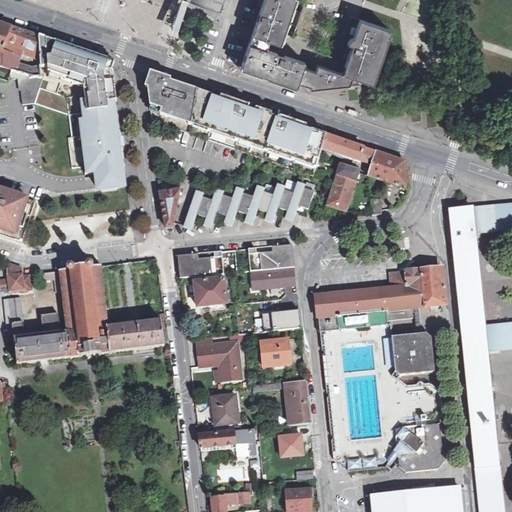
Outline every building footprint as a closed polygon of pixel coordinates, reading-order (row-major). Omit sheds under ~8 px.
[(196,0),(216,8),(219,9),(222,0),(196,0)] [(265,0),(254,34),(271,39),(284,43),(298,0),(265,0)] [(343,72),(353,75),(371,82),(372,78),(389,28),(361,18),(344,69),(343,72)] [(0,69),(11,72),(30,78),(32,70),(18,66),(23,52),(39,57),(38,39),(24,34),(3,27),(0,25),(0,69)] [(269,44),(271,39),(254,34),(252,39),(251,42),(268,48),(269,44)] [(11,72),(8,82),(19,81),(20,89),(22,107),(35,105),(69,117),(72,139),(68,140),(72,170),(84,169),(85,176),(95,175),(123,171),(122,160),(121,151),(123,151),(122,141),(119,141),(115,111),(117,111),(112,74),(105,72),(109,63),(73,51),(38,39),(39,57),(40,73),(40,80),(30,78),(11,72)] [(268,48),(251,42),(242,69),(298,88),(300,81),(305,66),(306,61),(268,48)] [(316,70),(305,66),(300,81),(312,84),(311,87),(350,84),(353,75),(343,72),(318,63),(316,70)] [(32,70),(30,78),(40,80),(40,73),(32,70)] [(176,131),(190,135),(196,92),(188,89),(152,77),(147,89),(152,122),(176,131)] [(222,101),(196,92),(190,135),(249,156),(276,165),(314,178),(318,165),(319,163),(323,151),(328,137),(307,130),(306,129),(305,131),(298,129),(298,127),(261,114),(231,104),(229,103),(228,106),(221,103),(222,101)] [(328,137),(323,151),(335,155),(359,163),(360,162),(372,166),(376,153),(365,149),(345,143),(328,137)] [(376,153),(372,166),(368,177),(369,177),(408,190),(404,163),(392,159),(376,153)] [(340,169),(338,176),(356,181),(358,174),(359,173),(341,167),(340,169)] [(123,171),(95,175),(96,182),(97,189),(125,185),(124,178),(123,171)] [(356,181),(338,176),(329,207),(346,213),(357,181),(356,181)] [(288,214),(286,220),(289,221),(294,222),(298,208),(308,212),(315,194),(304,191),(305,187),(297,185),(294,196),(288,214)] [(288,214),(294,196),(284,193),(285,189),(277,187),(274,198),(267,216),(265,221),(269,223),(273,224),(278,210),(288,214)] [(267,216),(274,198),(264,195),(265,191),(257,188),(253,200),(247,217),(245,224),(249,225),(253,226),(258,212),(267,216)] [(247,217),(253,200),(243,196),(244,193),(236,190),(232,201),(226,219),(224,225),(228,227),(232,228),(237,214),(247,217)] [(226,219),(232,201),(223,198),(224,195),(216,192),(212,203),(207,221),(204,227),(208,229),(212,230),(217,216),(226,219)] [(166,229),(174,230),(175,223),(175,221),(180,193),(160,195),(163,208),(166,229)] [(0,237),(20,244),(34,204),(4,194),(3,196),(0,194),(0,237)] [(207,221),(212,203),(203,200),(204,197),(196,194),(184,229),(189,231),(192,232),(197,218),(207,221)] [(382,216),(381,214),(380,200),(371,201),(372,217),(382,216)] [(473,207),(476,233),(511,229),(511,202),(484,206),(473,207)] [(475,469),(500,466),(488,351),(485,323),(476,233),(473,207),(449,210),(475,469)] [(249,251),(251,274),(295,269),(293,247),(285,247),(272,249),(273,253),(257,255),(256,250),(252,251),(249,251)] [(178,258),(181,280),(224,276),(222,254),(218,254),(214,254),(215,259),(199,261),(198,256),(184,257),(178,258)] [(10,279),(23,277),(22,269),(8,264),(10,279)] [(108,329),(101,268),(94,269),(93,264),(80,266),(67,267),(68,273),(61,273),(62,280),(64,292),(68,334),(71,360),(89,357),(111,355),(108,329)] [(416,334),(392,336),(396,370),(403,374),(437,370),(434,337),(427,333),(421,333),(419,309),(446,306),(443,267),(432,268),(413,270),(396,272),(391,272),(393,289),(412,310),(414,310),(416,334)] [(295,270),(252,274),(254,292),(296,288),(295,270)] [(44,282),(58,281),(58,273),(43,275),(44,282)] [(8,280),(9,289),(24,287),(23,277),(10,279),(7,279),(8,280)] [(0,289),(9,289),(8,280),(0,281),(0,289)] [(224,282),(195,285),(196,296),(225,293),(224,282)] [(412,310),(393,289),(316,296),(317,318),(412,310)] [(225,293),(196,296),(197,309),(209,308),(209,313),(225,312),(224,307),(226,306),(225,293)] [(21,301),(10,302),(13,326),(24,324),(21,301)] [(13,326),(10,302),(4,303),(6,327),(13,326)] [(299,313),(263,317),(264,335),(301,332),(299,313)] [(71,360),(68,334),(62,335),(59,315),(42,317),(43,328),(24,330),(24,324),(13,326),(17,366),(71,360)] [(108,329),(111,355),(169,348),(164,316),(159,316),(160,323),(134,326),(108,329)] [(511,320),(485,323),(488,351),(511,348),(511,320)] [(287,352),(286,342),(261,345),(263,369),(289,367),(287,352)] [(219,371),(219,374),(220,384),(240,382),(236,346),(197,350),(199,370),(221,368),(222,371),(219,371)] [(284,390),(289,428),(310,426),(308,402),(306,383),(266,387),(267,391),(284,390)] [(240,425),(237,397),(213,399),(216,427),(240,425)] [(442,422),(425,424),(397,427),(401,465),(405,468),(408,471),(439,468),(446,459),(442,422)] [(252,445),(250,433),(210,437),(210,436),(199,437),(201,454),(213,453),(212,450),(252,445)] [(253,458),(252,448),(241,449),(242,459),(253,458)] [(378,469),(377,459),(348,461),(349,471),(378,469)] [(504,511),(500,466),(475,469),(479,511),(504,511)] [(316,480),(315,472),(299,473),(300,481),(316,480)] [(264,511),(308,511),(308,502),(307,490),(285,492),(287,510),(264,511)] [(460,511),(458,490),(371,498),(372,511),(460,511)] [(249,495),(237,496),(238,505),(250,504),(249,495)] [(224,498),(225,506),(238,505),(237,496),(224,498)] [(226,511),(225,506),(224,498),(211,499),(213,511),(226,511)]
